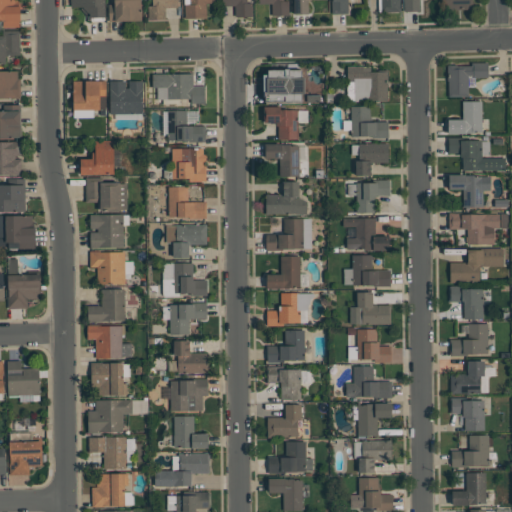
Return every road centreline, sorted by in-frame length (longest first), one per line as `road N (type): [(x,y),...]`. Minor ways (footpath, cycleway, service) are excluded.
road 1 (residential): [(44,0),(48,154),(61,221),(65,511)]
road 2 (residential): [(416,42),(421,511)]
road 3 (residential): [(44,54),(511,38)]
road 4 (residential): [(231,48),(238,511)]
